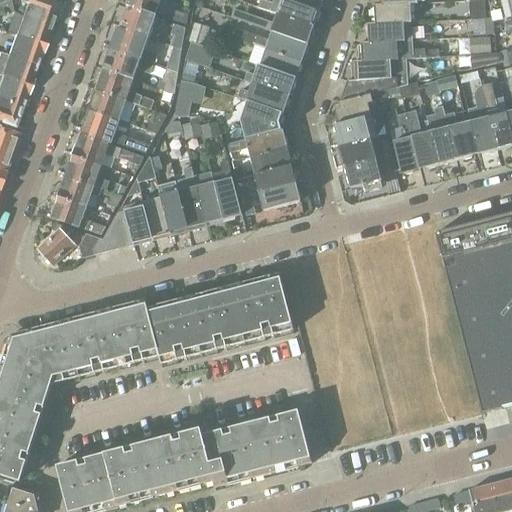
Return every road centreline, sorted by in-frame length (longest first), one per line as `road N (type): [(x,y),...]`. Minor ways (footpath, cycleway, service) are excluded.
road 1 (residential): [(0,293),(40,305),(333,229)]
road 2 (residential): [(0,269),(94,0)]
road 3 (residential): [(274,511),(511,451)]
road 4 (residential): [(333,229),(306,125),(348,0)]
road 5 (residential): [(333,229),(511,183)]
